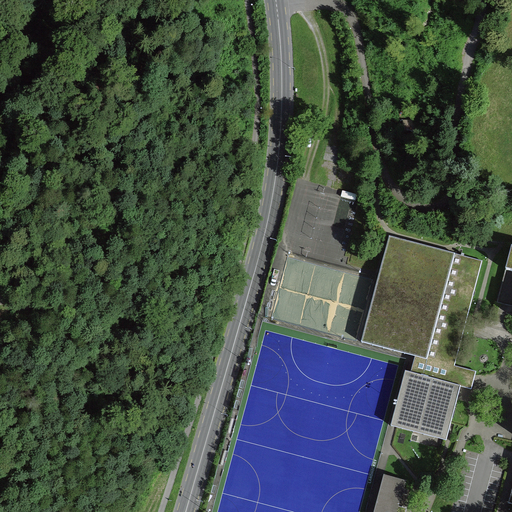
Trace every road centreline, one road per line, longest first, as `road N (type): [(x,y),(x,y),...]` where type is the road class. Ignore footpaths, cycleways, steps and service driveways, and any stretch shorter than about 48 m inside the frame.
road 1 (secondary): [(185,511),(275,180),(278,0)]
road 2 (track): [(482,0),(458,78),(453,193),(426,208),(392,185),(382,165),(353,21),(325,1),(279,4)]
road 3 (track): [(308,2),(328,85),(312,153)]
